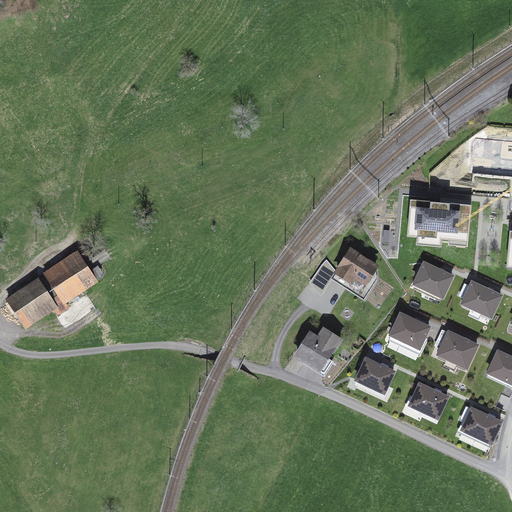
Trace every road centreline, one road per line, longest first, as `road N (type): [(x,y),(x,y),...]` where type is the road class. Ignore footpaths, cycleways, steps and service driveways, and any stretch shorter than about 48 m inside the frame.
road 1 (unclassified): [(511,477),(299,382),(183,346),(45,356),(0,342)]
road 2 (unknown): [(511,341),(421,304),(407,294),(403,270)]
